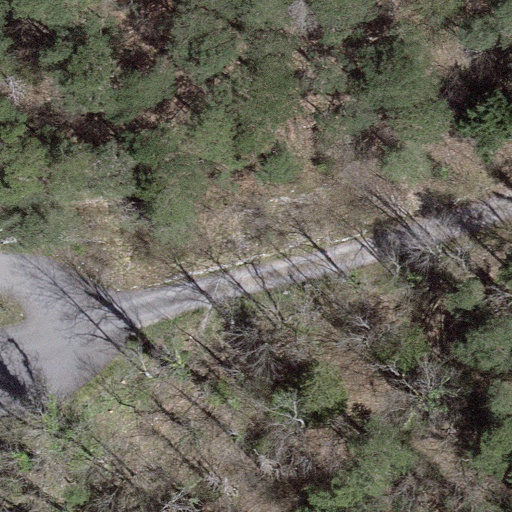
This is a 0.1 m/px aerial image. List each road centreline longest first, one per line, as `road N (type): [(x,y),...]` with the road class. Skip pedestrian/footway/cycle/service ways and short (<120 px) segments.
road 1 (track): [(91,313),(348,256),(511,200)]
road 2 (residential): [(91,313),(76,365),(0,385)]
